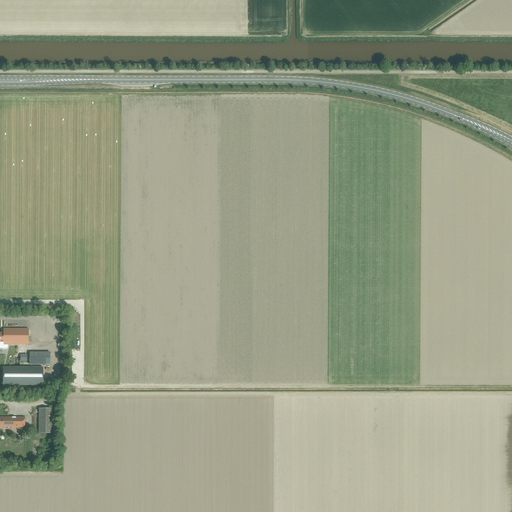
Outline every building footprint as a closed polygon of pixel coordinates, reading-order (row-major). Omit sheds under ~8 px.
[(28,345),(28,329),(3,329),(3,333),(0,333),(0,342),(3,343),(3,344),(28,345)] [(50,367),(50,365),(50,353),(30,353),(30,365),(44,365),(44,367),(50,367)] [(43,368),(3,367),(3,386),(43,386),(43,368)] [(39,409),(39,434),(53,434),(53,409),(39,409)] [(0,427),(25,427),(25,417),(0,417),(0,427)]
